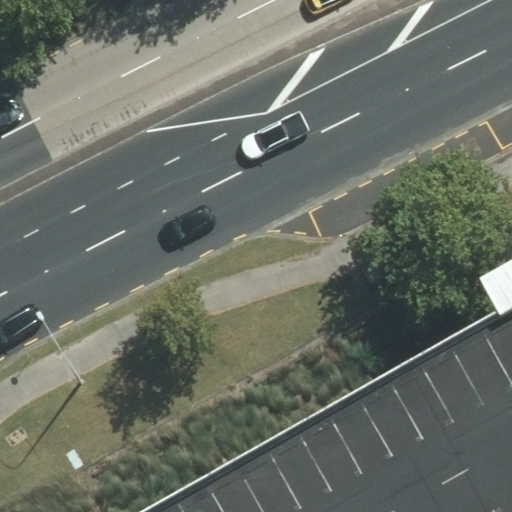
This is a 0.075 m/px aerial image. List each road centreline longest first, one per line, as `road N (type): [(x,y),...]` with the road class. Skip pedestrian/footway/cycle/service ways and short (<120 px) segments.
road 1 (primary): [(511,26),(0,296)]
road 2 (primary): [(0,141),(272,0)]
